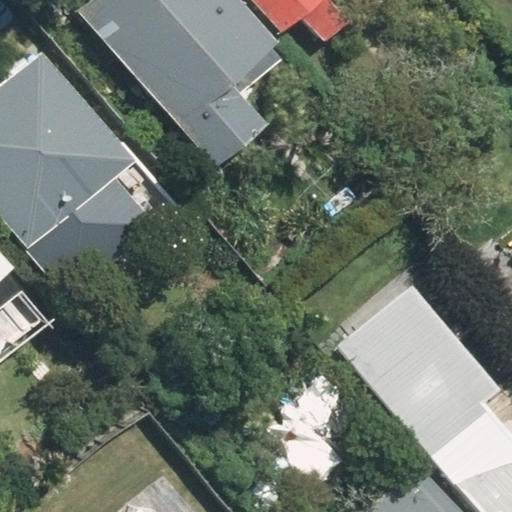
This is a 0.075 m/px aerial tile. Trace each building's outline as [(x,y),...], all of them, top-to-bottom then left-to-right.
[(61,0),(56,5),(188,162),(243,116),(220,90),(256,60),(205,0),(61,0)] [(226,0),(253,31),(276,12),(298,39),(324,17),(309,0),(226,0)] [(103,156),(2,49),(0,50),(0,243),(9,235),(30,257),(96,196),(78,178),(103,156)] [(314,346),(459,511),(511,511),(511,409),(489,430),(475,415),(487,404),(383,285),(314,346)] [(0,334),(22,316),(0,289),(0,334)] [(304,373),(245,432),(300,488),(360,428),(304,373)] [(329,511),(439,511),(390,457),(329,511)]
